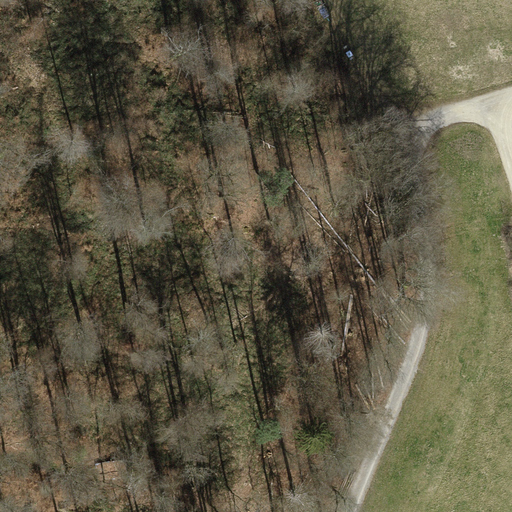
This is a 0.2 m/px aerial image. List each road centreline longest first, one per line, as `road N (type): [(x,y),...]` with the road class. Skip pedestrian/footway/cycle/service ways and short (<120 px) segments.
road 1 (track): [(493,103),(423,127),(410,141),(450,224),(354,511)]
road 2 (track): [(410,141),(318,0)]
